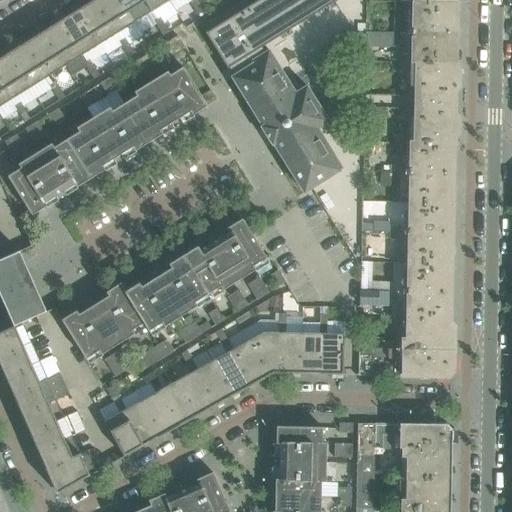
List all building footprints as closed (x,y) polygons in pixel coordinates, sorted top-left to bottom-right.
[(118,35),(96,0),(95,0),(79,10),(100,45),(118,35)] [(135,24),(120,0),(96,0),(118,35),(135,24)] [(152,13),(144,0),(120,0),(135,24),(152,13)] [(170,2),(168,0),(144,0),(152,13),(170,2)] [(201,8),(196,0),(195,0),(190,4),(195,12),(201,8)] [(293,91),(265,46),(337,0),(245,0),(201,27),(220,57),(222,56),(235,77),(233,79),(263,127),(261,128),(272,146),(274,145),(304,193),(342,170),(320,134),(333,126),(306,83),(293,91)] [(456,4),(412,4),(411,4),(394,3),(393,26),(393,33),(383,33),(383,45),(401,46),(400,63),(455,64),(455,49),(456,27),(456,19),(456,4)] [(206,16),(201,8),(195,12),(200,20),(206,16)] [(100,45),(79,10),(61,21),(83,56),(100,45)] [(164,25),(159,17),(153,21),(158,29),(164,25)] [(83,56),(61,21),(44,32),(66,67),(83,56)] [(169,33),(164,25),(158,29),(163,37),(169,33)] [(66,67),(44,32),(26,43),(48,78),(66,67)] [(185,49),(177,37),(170,42),(161,47),(168,59),(185,49)] [(130,47),(124,39),(118,43),(123,51),(130,47)] [(48,78),(26,43),(9,54),(31,89),(48,78)] [(135,55),(130,47),(123,51),(128,59),(135,55)] [(164,69),(153,52),(136,63),(146,80),(164,69)] [(31,89),(9,54),(0,59),(0,77),(14,100),(31,89)] [(95,68),(90,60),(83,64),(88,72),(95,68)] [(458,135),(458,119),(458,99),(459,73),(456,70),(456,64),(455,64),(400,63),(396,63),(396,71),(406,71),(406,78),(414,78),(413,97),(412,143),(409,143),(409,144),(453,145),(454,145),(454,139),(458,135)] [(100,77),(95,68),(88,72),(94,81),(100,77)] [(160,131),(190,113),(192,117),(207,108),(183,69),(170,78),(168,74),(134,94),(136,98),(125,105),(149,144),(163,135),(160,131)] [(124,86),(116,74),(100,84),(107,96),(124,86)] [(0,108),(14,100),(0,77),(0,108)] [(60,90),(55,82),(49,86),(54,94),(60,90)] [(65,98),(60,90),(54,94),(59,102),(65,98)] [(25,112),(20,104),(14,107),(19,116),(25,112)] [(122,155),(132,149),(135,153),(149,144),(125,105),(112,113),(110,109),(76,130),(79,134),(66,141),(91,180),(105,171),(103,167),(113,161),(115,163),(123,158),(122,155)] [(66,122),(58,110),(49,116),(56,128),(66,122)] [(30,120),(25,112),(19,116),(24,124),(30,120)] [(37,123),(25,131),(31,140),(42,133),(37,123)] [(46,139),(42,133),(31,140),(35,146),(46,139)] [(16,136),(4,143),(10,153),(22,145),(16,136)] [(405,144),(405,136),(394,136),(394,144),(405,144)] [(63,192),(74,185),(76,189),(91,180),(66,141),(54,149),(51,145),(18,166),(20,170),(7,178),(32,217),(47,208),(44,204),(55,197),(57,201),(66,196),(63,192)] [(453,168),(453,145),(409,144),(407,204),(452,205),(453,168)] [(26,152),(22,145),(10,153),(14,159),(26,152)] [(452,227),(452,219),(452,205),(407,204),(407,229),(403,229),(403,234),(403,237),(407,237),(406,264),(451,265),(452,227)] [(267,260),(265,257),(242,220),(227,230),(229,233),(219,240),(217,237),(209,243),(210,245),(200,252),(197,248),(183,257),(207,296),(220,288),(222,292),(256,272),(253,268),(267,260)] [(0,307),(4,317),(6,321),(10,320),(12,325),(13,328),(14,327),(15,328),(47,314),(46,313),(41,301),(33,283),(30,276),(25,265),(20,253),(19,252),(0,260),(0,307)] [(194,304),(207,296),(183,257),(169,266),(171,270),(161,276),(158,272),(149,278),(152,282),(141,288),(139,284),(126,293),(145,324),(143,325),(148,333),(161,325),(163,328),(197,308),(194,304)] [(450,287),(451,279),(451,265),(406,264),(406,290),(402,290),(402,294),(402,298),(406,298),(405,325),(452,326),(450,324),(450,287)] [(285,283),(278,271),(269,277),(277,289),(278,288),(285,283)] [(259,279),(247,286),(251,292),(263,285),(259,279)] [(132,332),(143,325),(145,324),(126,293),(121,284),(106,294),(108,298),(98,304),(95,300),(86,305),(89,310),(79,316),(76,312),(61,321),(86,361),(99,353),(101,356),(134,335),(132,332)] [(268,294),(263,285),(251,292),(257,301),(268,294)] [(239,291),(227,299),(230,305),(242,297),(239,291)] [(381,302),(381,294),(381,293),(361,293),(361,302),(381,302)] [(248,306),(242,297),(230,305),(236,314),(248,306)] [(223,322),(216,310),(208,315),(215,327),(223,322)] [(202,335),(198,329),(195,323),(187,328),(194,340),(202,335)] [(211,329),(207,323),(198,329),(202,335),(211,329)] [(301,375),(302,334),(285,334),(285,323),(279,323),(279,334),(282,334),(281,375),(301,375)] [(343,376),(344,335),(326,335),(326,324),(320,324),(319,335),(323,335),(322,376),(343,376)] [(453,356),(454,328),(452,326),(405,325),(405,339),(402,339),(401,350),(393,350),(382,350),(359,349),(358,376),(401,377),(449,378),(453,374),(453,356)] [(0,356),(23,347),(15,328),(14,327),(13,328),(0,333),(0,356)] [(194,340),(187,328),(179,333),(186,345),(194,340)] [(227,340),(221,330),(215,333),(221,343),(227,340)] [(282,334),(279,334),(263,333),(247,342),(267,378),(274,375),(281,375),(282,334)] [(323,335),(319,335),(302,334),(301,375),(322,376),(323,335)] [(267,378),(247,342),(232,351),(227,340),(221,343),(227,354),(230,352),(250,388),(267,378)] [(166,341),(158,346),(166,357),(174,352),(166,341)] [(158,346),(150,351),(158,362),(166,357),(158,346)] [(31,365),(23,347),(0,356),(0,367),(5,377),(31,365)] [(133,367),(122,350),(104,361),(115,378),(133,367)] [(150,351),(142,356),(150,367),(158,362),(150,351)] [(192,361),(186,352),(181,355),(186,364),(192,361)] [(250,388),(230,352),(227,354),(212,362),(232,398),(250,388)] [(142,372),(150,367),(142,356),(134,361),(142,372)] [(232,398),(212,362),(197,370),(192,361),(186,364),(191,374),(194,372),(214,408),(232,398)] [(39,384),(31,365),(5,377),(13,396),(39,384)] [(194,372),(191,374),(176,382),(196,418),(214,408),(194,372)] [(156,382),(152,373),(146,377),(151,385),(156,382)] [(39,384),(13,396),(21,415),(48,403),(69,394),(60,375),(39,384)] [(196,418),(176,382),(161,390),(156,382),(151,385),(155,393),(158,392),(178,428),(196,418)] [(119,398),(112,387),(107,390),(113,401),(119,398)] [(158,392),(155,393),(140,402),(160,438),(178,428),(158,392)] [(160,438),(140,402),(125,410),(119,398),(113,401),(120,413),(123,412),(143,448),(160,438)] [(56,421),(48,403),(21,415),(29,433),(56,421)] [(143,448),(123,412),(120,413),(104,422),(124,458),(143,448)] [(64,440),(56,421),(29,433),(38,452),(64,440)] [(352,435),(352,424),(339,424),(338,434),(352,435)] [(374,455),(375,425),(357,424),(357,455),(374,455)] [(451,482),(451,452),(452,432),(446,426),(375,425),(374,455),(382,456),(383,451),(396,451),(396,458),(401,458),(401,459),(406,459),(405,481),(451,482)] [(325,484),(326,445),(322,444),(322,429),(276,428),(276,445),(280,446),(280,458),(275,458),(275,468),(280,468),(280,480),(275,480),(275,497),(321,498),(321,484),(325,484)] [(72,458),(64,440),(38,452),(46,471),(80,455),(72,458)] [(341,445),(341,459),(352,459),(352,445),(341,445)] [(90,477),(80,455),(46,471),(57,495),(90,477)] [(374,480),(374,455),(357,455),(356,480),(374,480)] [(229,511),(213,474),(196,481),(198,485),(187,490),(185,485),(175,490),(177,494),(166,499),(164,495),(148,502),(150,507),(152,511),(229,511)] [(373,509),(374,480),(356,480),(356,509),(373,509)] [(450,511),(451,482),(405,481),(405,501),(400,501),(400,511),(450,511)] [(351,499),(351,489),(337,489),(337,499),(351,499)] [(320,511),(321,498),(275,497),(274,511),(320,511)] [(350,508),(351,499),(337,499),(337,508),(350,508)]
